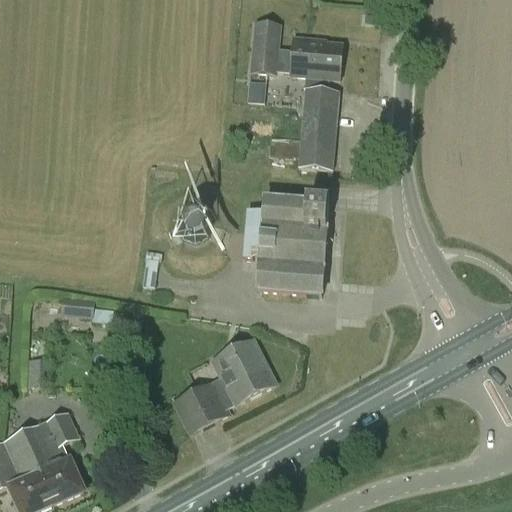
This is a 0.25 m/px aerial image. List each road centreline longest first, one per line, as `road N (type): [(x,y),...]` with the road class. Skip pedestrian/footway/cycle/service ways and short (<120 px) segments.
road 1 (tertiary): [(472,353),(406,222),(400,182),(411,0)]
road 2 (primary): [(472,353),(176,511)]
road 3 (unknown): [(424,258),(397,289),(352,309),(295,320),(214,294)]
road 4 (unclassified): [(334,511),(406,486),(511,464)]
